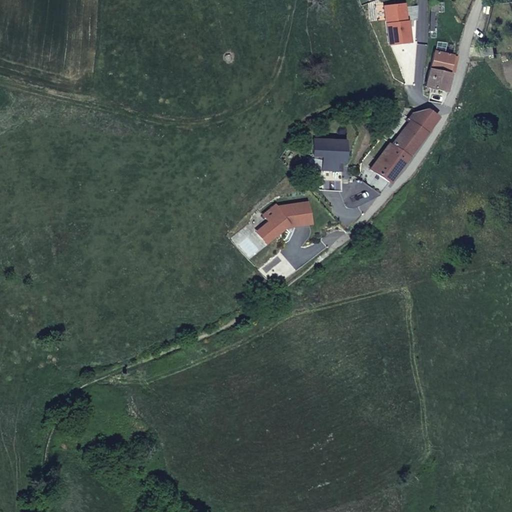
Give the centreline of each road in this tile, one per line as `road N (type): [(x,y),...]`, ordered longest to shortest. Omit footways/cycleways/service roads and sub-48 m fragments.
road 1 (track): [(291,0),(272,74),(251,100),(199,124),(168,126),(0,82)]
road 2 (unclassified): [(480,0),(445,114),(366,222)]
